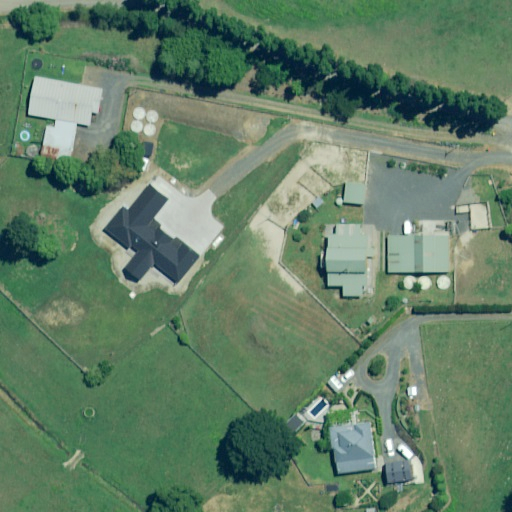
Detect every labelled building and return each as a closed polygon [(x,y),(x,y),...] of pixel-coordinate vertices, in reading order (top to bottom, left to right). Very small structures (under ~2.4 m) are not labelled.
[(48,126),(43,161),(70,165),(76,132),(78,123),(91,125),(93,112),(99,113),(104,89),(37,77),(30,114),(58,119),(57,127),(48,126)] [(366,184),(346,182),(344,202),(364,204),(366,184)] [(327,242),(330,243),(329,252),(324,252),(323,268),(329,268),(329,286),(345,286),(345,296),(363,296),(363,285),(368,286),(369,235),(361,235),(361,225),(327,225),(327,242)] [(450,272),(449,236),(389,236),(389,272),(450,272)] [(402,283),(402,284),(402,285),(403,287),(404,288),(405,289),(406,290),(407,290),(409,291),(410,291),(411,291),(413,290),(414,290),(415,289),(416,288),(417,287),(418,285),(418,284),(418,283),(418,281),(418,280),(417,279),(416,277),(415,276),(414,276),(413,275),(411,275),(410,275),(409,275),(407,275),(406,276),(405,276),(404,277),(403,279),(402,280),(402,281),(402,283)] [(436,283),(436,285),(437,286),(437,287),(438,288),(439,289),(440,290),(442,291),(443,291),(444,291),(446,291),(447,291),(448,290),(450,289),(451,288),(451,287),(452,286),(452,285),(452,283),(452,282),(452,280),(451,279),(451,278),(450,277),(448,276),(447,275),(446,275),(444,275),(443,275),(442,275),(440,276),(439,277),(438,278),(437,279),(437,280),(436,282),(436,283)] [(419,280),(419,281),(419,282),(418,284),(419,285),(419,286),(420,287),(421,288),(422,289),(423,290),(424,291),(425,291),(427,291),(428,291),(429,290),(430,290),(431,289),(432,288),(433,287),(433,285),(434,284),(434,283),(434,281),(433,280),(433,279),(432,278),(431,277),(430,276),(428,276),(427,276),(426,276),(424,276),(423,276),(422,277),(421,278),(420,279),(419,280)] [(305,424),(296,416),(284,429),(292,437),(305,424)] [(372,421),(330,427),(333,450),(336,449),(340,474),(379,469),(372,421)] [(399,474),(385,475),(386,492),(400,491),(399,474)]
